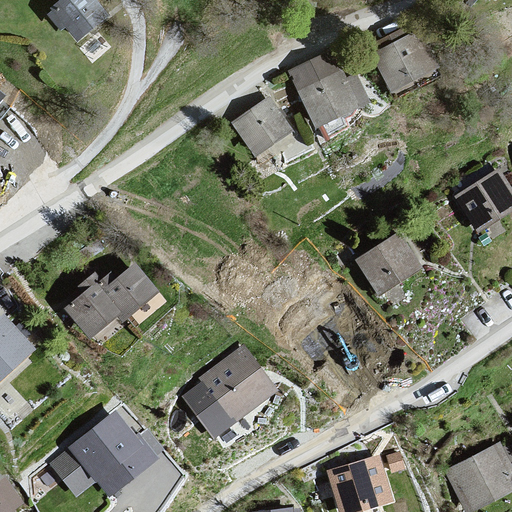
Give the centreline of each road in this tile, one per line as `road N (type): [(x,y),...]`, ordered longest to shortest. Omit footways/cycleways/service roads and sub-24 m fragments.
road 1 (residential): [(0,243),(275,62),(402,0)]
road 2 (residential): [(207,511),(511,329)]
